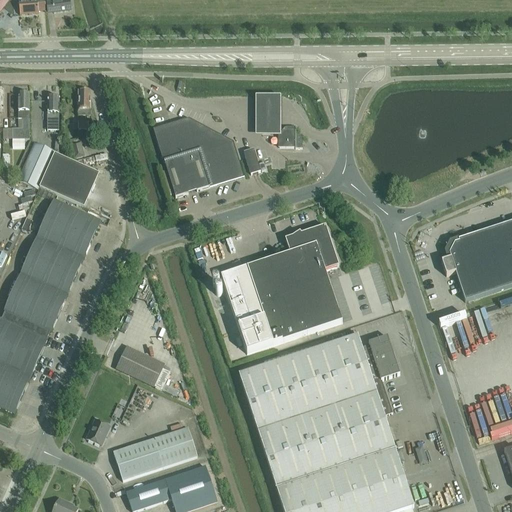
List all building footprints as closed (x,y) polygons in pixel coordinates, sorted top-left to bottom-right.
[(0,0),(0,12),(9,0),(0,0)] [(20,16),(38,15),(38,12),(46,12),(45,0),(19,0),(18,0),(20,16)] [(45,0),(46,12),(53,11),(53,14),(71,12),(69,0),(45,0)] [(78,117),(80,117),(90,117),(90,92),(78,92),(78,117)] [(29,141),(29,105),(29,95),(18,95),(18,121),(21,121),(21,130),(12,130),(11,141),(17,141),(17,147),(29,146),(29,141)] [(279,96),(254,96),(254,136),(279,136),(279,96)] [(58,122),(59,108),(59,98),(47,98),(47,122),(58,122)] [(175,199),(209,189),(243,178),(232,144),(188,121),(154,132),(165,165),(164,165),(167,172),(162,174),(169,197),(174,195),(175,199)] [(295,137),(295,129),(295,130),(286,130),(281,135),(279,137),(279,138),(279,149),(295,149),(295,150),(302,150),(302,136),(295,137)] [(38,192),(39,189),(55,155),(55,154),(34,144),(17,183),(38,192)] [(74,160),(84,158),(80,145),(70,148),(74,160)] [(250,176),(260,173),(253,151),(243,154),(250,176)] [(99,175),(90,171),(55,155),(39,189),(75,205),(84,209),(99,175)] [(99,223),(90,219),(54,202),(0,322),(0,409),(14,416),(47,341),(46,341),(50,333),(51,334),(100,222),(99,222),(99,223)] [(441,263),(446,278),(455,275),(465,303),(511,287),(511,224),(458,242),(459,244),(454,245),(449,256),(451,260),(441,263)] [(29,228),(26,234),(37,239),(40,233),(29,228)] [(339,268),(325,228),(301,236),(300,234),(292,239),(285,241),(289,255),(247,269),(273,347),(342,324),(325,273),(339,268)] [(233,267),(237,277),(243,275),(239,265),(233,267)] [(391,415),(380,383),(400,376),(387,338),(368,345),(369,346),(361,349),(357,338),(239,377),(283,511),(403,511),(414,509),(384,417),(391,415)] [(153,388),(163,367),(127,350),(117,370),(153,388)] [(128,391),(125,399),(134,402),(137,394),(128,391)] [(101,448),(110,429),(95,422),(86,441),(101,448)] [(122,483),(132,480),(197,459),(188,430),(113,455),(122,483)] [(511,478),(511,449),(503,453),(511,478)] [(196,511),(218,505),(205,468),(164,482),(126,495),(131,511),(139,511),(170,502),(174,511),(196,511)] [(77,511),(78,511),(67,506),(68,504),(59,501),(53,511),(77,511)]
